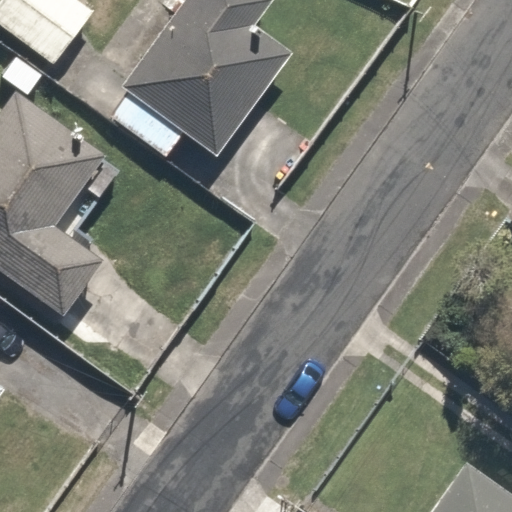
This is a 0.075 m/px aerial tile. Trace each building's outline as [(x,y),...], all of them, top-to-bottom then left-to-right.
[(0,0),(0,18),(46,57),(89,5),(82,0),(0,0)] [(102,111),(156,154),(179,126),(208,150),(288,50),(250,20),(265,0),(172,0),(113,76),(124,84),(102,111)] [(110,152),(26,81),(0,111),(0,272),(37,303),(82,250),(50,223),(110,152)] [(0,397),(8,384),(0,378),(0,397)] [(511,511),(511,485),(463,451),(419,511),(511,511)]
